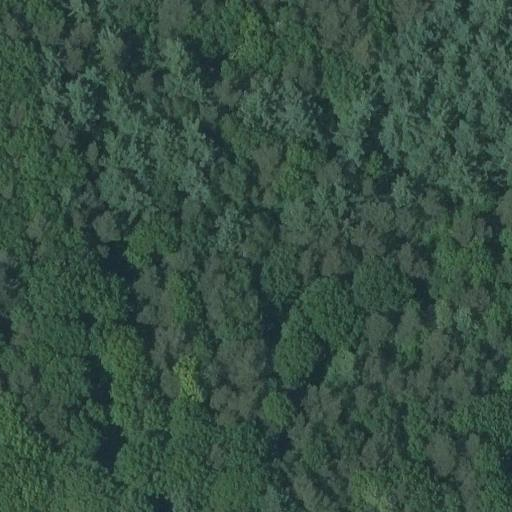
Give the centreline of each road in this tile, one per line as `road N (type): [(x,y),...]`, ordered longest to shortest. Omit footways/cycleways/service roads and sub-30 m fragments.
road 1 (track): [(129,511),(7,0)]
road 2 (track): [(117,462),(0,497)]
